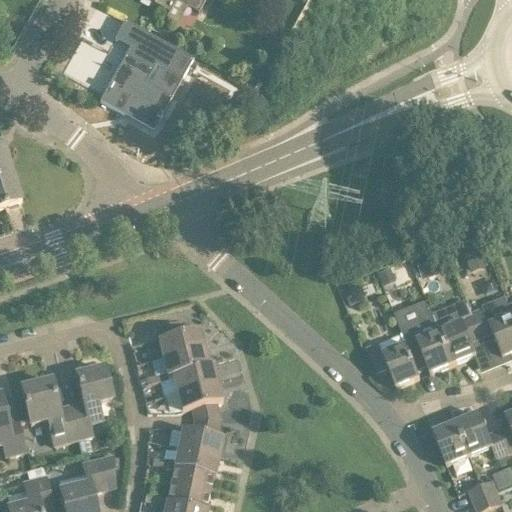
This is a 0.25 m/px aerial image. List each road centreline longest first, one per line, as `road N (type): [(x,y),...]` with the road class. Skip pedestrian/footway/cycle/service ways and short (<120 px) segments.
road 1 (residential): [(389,423),(161,209)]
road 2 (residential): [(127,511),(134,428),(110,323),(0,354)]
road 3 (tertiary): [(416,103),(161,209)]
road 4 (residential): [(135,220),(75,138),(13,95)]
road 5 (tertiary): [(135,220),(0,267)]
road 6 (residential): [(389,423),(511,383)]
